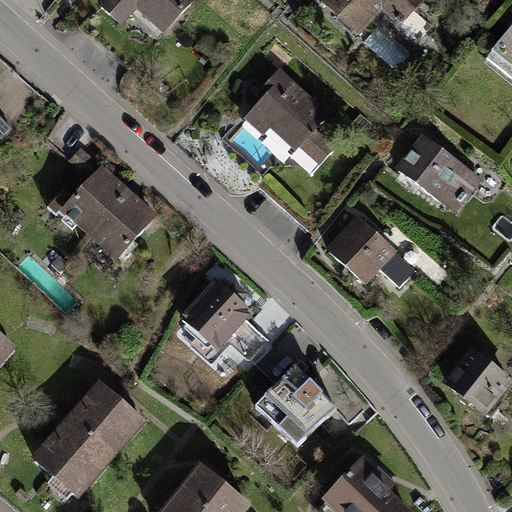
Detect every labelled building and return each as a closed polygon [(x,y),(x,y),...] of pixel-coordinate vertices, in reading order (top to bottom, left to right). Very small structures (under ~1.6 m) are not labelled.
[(106,0),(101,7),(123,28),(140,11),(165,35),(198,0),(106,0)] [(321,0),(318,4),(360,41),(386,13),(403,28),(428,0),(321,0)] [(511,22),(487,56),(511,75),(511,22)] [(260,102),(243,121),(261,138),(265,133),(313,175),(336,150),(316,133),(331,116),(280,70),(255,98),(260,102)] [(0,141),(10,130),(0,121),(0,141)] [(422,138),(396,175),(456,217),(482,181),(422,138)] [(57,215),(85,240),(127,195),(99,170),(57,215)] [(85,240),(113,265),(154,219),(127,195),(85,240)] [(356,221),(326,254),(366,290),(381,273),(401,291),(415,275),(356,221)] [(214,281),(178,322),(220,358),(256,318),(214,281)] [(0,340),(0,367),(14,352),(0,340)] [(511,380),(474,350),(444,387),(487,422),(511,390),(511,380)] [(295,370),(257,411),(300,450),(337,410),(295,370)] [(95,384),(31,458),(79,499),(143,425),(95,384)] [(365,462),(325,507),(330,511),(408,511),(392,497),(397,491),(365,462)] [(201,468),(163,511),(247,511),(249,510),(201,468)]
